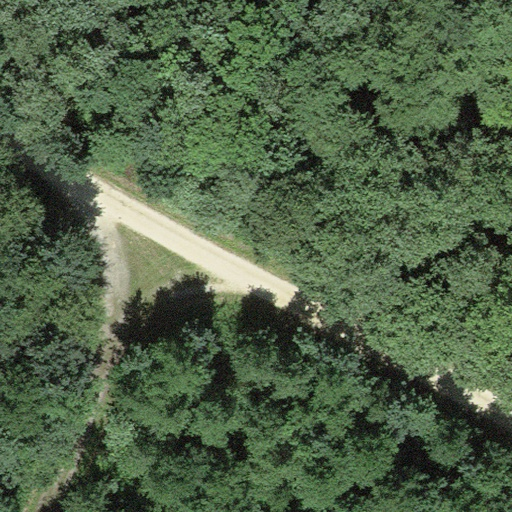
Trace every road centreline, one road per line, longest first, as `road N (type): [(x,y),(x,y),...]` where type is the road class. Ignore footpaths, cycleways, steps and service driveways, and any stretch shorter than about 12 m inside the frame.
road 1 (track): [(0,154),(143,249),(511,435)]
road 2 (track): [(48,511),(143,249)]
